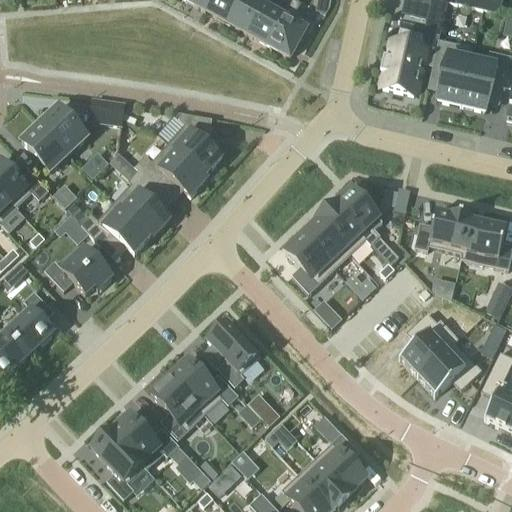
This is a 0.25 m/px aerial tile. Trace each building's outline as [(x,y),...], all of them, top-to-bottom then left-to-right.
[(203,16),(211,0),(184,0),(182,4),(203,16)] [(224,28),(239,0),(211,0),(203,16),(224,28)] [(262,0),(239,0),(224,28),(245,39),(266,2),(262,0)] [(499,2),(491,0),(457,0),(455,9),(495,18),(499,2)] [(266,2),(245,39),(266,51),(287,13),(286,13),(266,2)] [(287,13),(266,51),(288,63),(301,40),(305,42),(313,28),(295,18),(300,8),(292,4),(286,13),(287,13)] [(381,94),(390,97),(389,101),(401,104),(402,99),(412,102),(422,55),(418,54),(420,44),(421,38),(399,34),(398,39),(396,49),(391,48),(388,63),(382,62),(378,77),(384,79),(381,94)] [(460,112),(471,62),(456,58),(458,51),(437,46),(430,77),(442,80),(435,107),(460,112)] [(502,94),(509,62),(487,58),(486,65),(471,62),(460,112),(484,118),(490,91),(502,94)] [(511,63),(509,62),(502,94),(511,96),(511,103),(510,111),(509,111),(505,128),(511,129),(511,63)] [(91,105),(88,127),(119,132),(122,110),(91,105)] [(56,112),(38,130),(67,161),(85,144),(56,112)] [(183,131),(166,149),(205,185),(206,185),(204,183),(220,165),(198,144),(203,139),(208,140),(210,125),(181,120),(176,125),(183,131)] [(38,130),(20,147),(48,178),(67,161),(38,130)] [(143,162),(133,173),(153,192),(164,181),(189,204),(205,185),(166,149),(150,168),(143,162)] [(0,166),(0,199),(14,214),(15,214),(30,199),(37,207),(47,198),(28,178),(19,186),(0,166)] [(129,190),(112,209),(152,244),(168,226),(143,203),(153,192),(133,173),(122,184),(129,190)] [(66,194),(54,205),(63,214),(75,203),(66,194)] [(333,211),(332,212),(365,247),(364,247),(368,252),(386,270),(387,270),(389,272),(398,263),(378,243),(372,236),(380,229),(366,214),(369,211),(362,203),(359,205),(349,195),(333,211)] [(0,199),(0,230),(16,215),(15,214),(14,214),(0,199)] [(89,221),(79,232),(98,252),(110,240),(132,261),(149,243),(151,245),(152,244),(112,209),(96,227),(89,221)] [(332,210),(315,226),(316,227),(316,226),(349,261),(364,247),(365,247),(332,212),(333,211),(332,210)] [(418,230),(412,255),(426,258),(427,254),(459,261),(460,261),(469,225),(470,225),(470,224),(448,219),(448,220),(434,217),(430,233),(418,230)] [(87,240),(79,232),(69,221),(52,237),(58,244),(64,238),(76,251),(87,240)] [(459,261),(458,265),(507,277),(511,253),(511,252),(500,249),(504,234),(502,233),(503,229),(488,225),(487,229),(470,225),(469,225),(460,261),(459,261)] [(316,227),(301,241),(333,276),(349,261),(316,226),(316,227)] [(37,239),(28,247),(34,254),(43,245),(37,239)] [(301,241),(283,258),(299,274),(290,282),(307,301),(333,276),(301,241)] [(53,269),(43,278),(62,298),(71,289),(83,302),(93,293),(96,297),(110,284),(104,277),(107,275),(95,263),(93,265),(82,254),(59,276),(53,269)] [(11,255),(2,263),(8,270),(17,261),(11,255)] [(2,263),(0,265),(0,277),(8,270),(2,263)] [(386,270),(378,278),(384,285),(393,276),(389,272),(387,270),(386,270)] [(366,284),(359,290),(351,281),(343,288),(361,306),(374,293),(366,284)] [(502,312),(510,294),(497,288),(488,306),(502,312)] [(26,313),(0,336),(26,363),(52,338),(42,328),(52,319),(33,299),(22,309),(26,313)] [(419,345),(398,365),(416,384),(453,349),(453,350),(457,347),(456,346),(438,327),(435,330),(425,320),(410,335),(419,345)] [(225,330),(206,347),(224,367),(216,376),(233,394),(242,386),(239,382),(258,365),(243,349),(246,347),(236,336),(233,338),(225,330)] [(492,331),(479,360),(491,366),(505,336),(492,331)] [(0,387),(26,363),(0,336),(0,387)] [(453,349),(416,384),(433,403),(455,383),(464,393),(480,378),(470,368),(453,350),(453,349)] [(511,365),(498,359),(479,398),(492,404),(482,426),(511,440),(511,393),(502,388),(511,367),(511,365)] [(171,380),(167,384),(203,422),(220,406),(226,412),(237,403),(217,382),(208,390),(186,367),(182,370),(179,367),(168,377),(171,380)] [(167,384),(149,401),(169,421),(159,430),(176,448),(203,422),(167,384)] [(257,401),(247,411),(267,433),(277,423),(257,401)] [(109,437),(108,438),(142,474),(142,475),(144,478),(162,461),(165,464),(177,453),(160,435),(149,445),(127,421),(123,425),(120,422),(109,433),(112,436),(110,438),(109,437)] [(271,453),(287,438),(280,430),(263,445),(271,453)] [(108,438),(90,455),(114,480),(105,489),(122,507),(132,497),(125,490),(142,475),(142,474),(108,438)] [(331,449),(313,466),(346,500),(347,500),(363,484),(348,468),(357,459),(340,441),(331,449)] [(238,476),(249,466),(241,457),(230,468),(238,476)] [(313,466),(297,481),(325,511),(335,511),(348,501),(347,500),(346,500),(313,466)] [(325,511),(297,481),(279,497),(292,511),(325,511)] [(205,499),(196,507),(200,511),(204,511),(211,505),(205,499)] [(247,511),(270,511),(260,500),(248,511),(247,511)]
